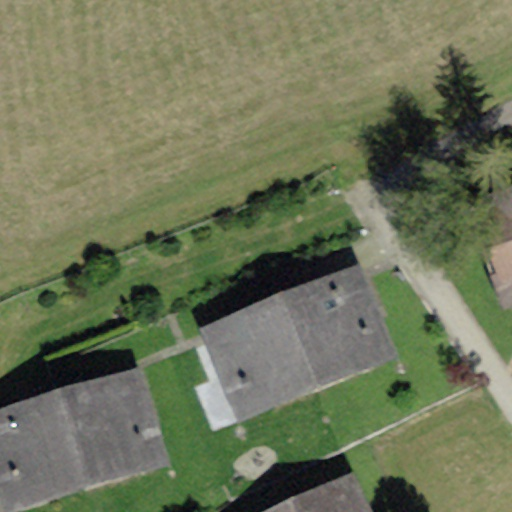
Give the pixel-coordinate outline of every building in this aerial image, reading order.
[(511,207),(483,218),(510,290),(511,289),(511,207)] [(285,313),(311,377),(374,351),(349,287),(285,313)] [(311,377),(285,313),(221,338),(247,402),(311,377)] [(127,391),(62,411),(82,475),(147,456),(127,391)] [(0,441),(16,495),(82,475),(62,411),(0,429),(0,441)] [(352,511),(345,496),(310,511),(352,511)]
